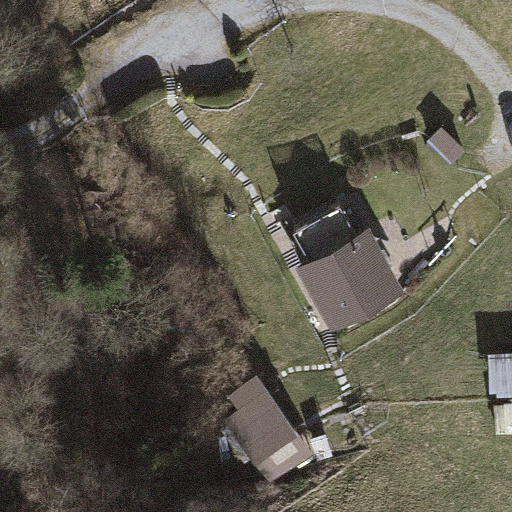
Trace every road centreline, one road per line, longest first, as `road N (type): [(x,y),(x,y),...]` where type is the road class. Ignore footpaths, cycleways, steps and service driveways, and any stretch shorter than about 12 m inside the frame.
road 1 (track): [(164,47),(0,157)]
road 2 (track): [(361,0),(444,28),(511,98)]
road 3 (track): [(164,47),(236,12),(300,0)]
